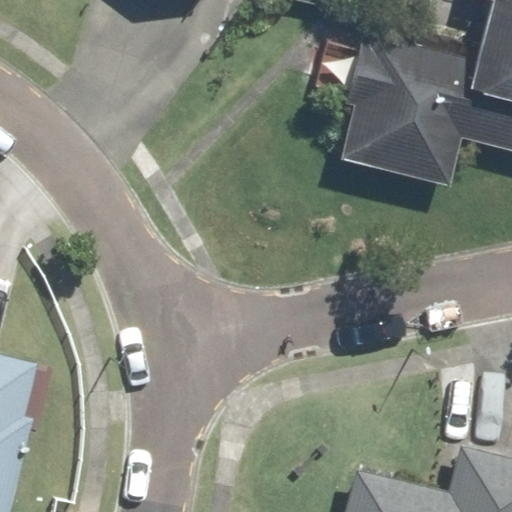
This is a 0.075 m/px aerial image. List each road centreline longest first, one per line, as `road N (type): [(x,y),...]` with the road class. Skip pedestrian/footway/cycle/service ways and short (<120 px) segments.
road 1 (residential): [(511,276),(166,330)]
road 2 (residential): [(166,330),(0,106)]
road 3 (residential): [(154,511),(175,430),(166,330)]
